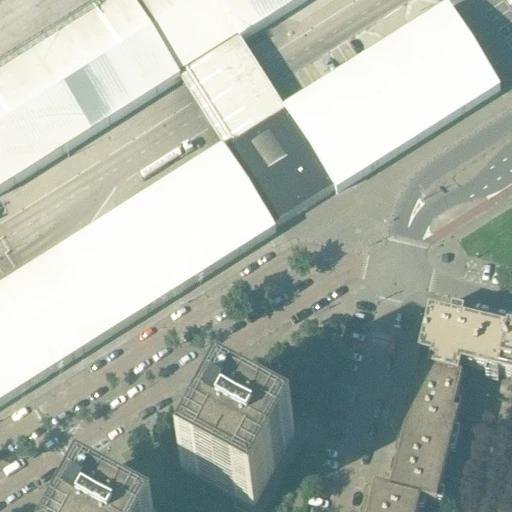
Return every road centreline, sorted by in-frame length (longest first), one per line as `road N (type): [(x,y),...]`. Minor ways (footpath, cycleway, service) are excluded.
road 1 (unclassified): [(10,237),(377,0)]
road 2 (residential): [(0,497),(359,271)]
road 3 (residential): [(359,271),(303,263),(0,447)]
road 4 (residential): [(398,278),(343,511)]
road 5 (unclassified): [(511,126),(429,180),(412,199),(411,219)]
